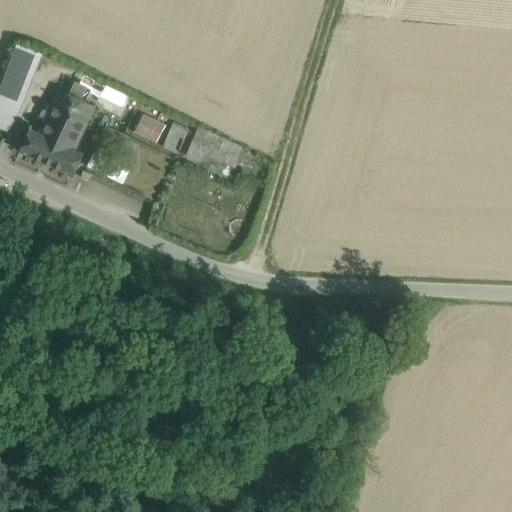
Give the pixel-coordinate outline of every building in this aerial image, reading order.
[(16,43),(0,93),(0,130),(16,138),(43,55),(16,43)] [(19,152),(72,177),(82,155),(74,151),(94,107),(58,91),(38,134),(30,130),(19,152)] [(137,111),(130,131),(160,142),(167,122),(137,111)] [(131,160),(139,145),(106,129),(98,144),(131,160)] [(238,169),(239,167),(246,151),(200,130),(192,148),(238,169)] [(96,155),(90,169),(124,182),(129,168),(96,155)]
